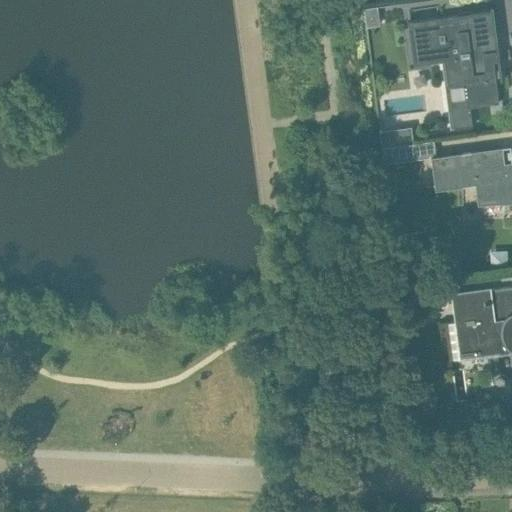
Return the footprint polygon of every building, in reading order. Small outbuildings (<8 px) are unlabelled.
[(365,7),(363,8),(365,26),(367,26),(379,24),(377,6),(365,7)] [(498,103),(493,61),(499,60),(492,7),(490,7),(490,10),(407,21),(408,24),(409,24),(412,45),(415,63),(444,60),(444,61),(448,85),(465,82),(467,100),(466,100),(467,105),(496,101),(496,103),(498,103)] [(411,126),(379,131),(381,147),(413,143),(411,126)] [(411,159),(409,147),(386,150),(387,162),(411,159)] [(504,162),(502,147),(430,156),(434,189),(474,184),(477,200),(499,197),(499,200),(511,199),(511,162),(511,161),(504,162)] [(433,307),(430,284),(404,287),(407,311),(433,307)] [(511,380),(502,382),(502,384),(501,385),(500,386),(502,403),(511,402),(511,286),(452,294),(460,354),(508,348),(511,349),(511,380)] [(428,404),(420,405),(421,418),(434,417),(433,409),(428,404)]
